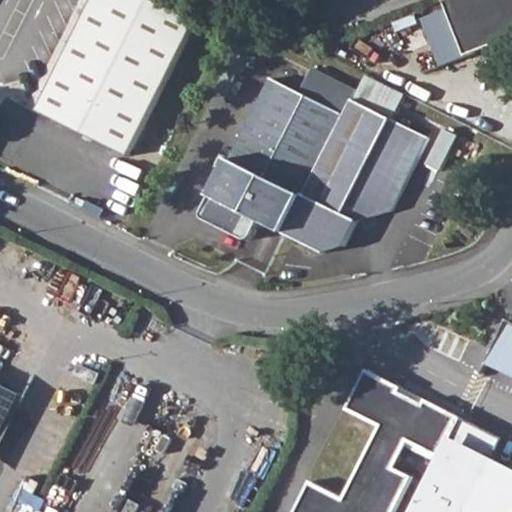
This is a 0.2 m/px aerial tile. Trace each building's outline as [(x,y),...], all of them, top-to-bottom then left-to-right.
[(197,23),(152,0),(96,0),(40,111),(129,157),(197,23)] [(511,0),(452,0),(446,2),(467,57),(511,39),(511,0)] [(261,224),(285,236),(346,118),(275,81),(210,207),(217,226),(239,238),(257,231),(261,224)] [(346,118),(285,236),(325,257),(348,249),(358,226),(392,216),(429,142),(353,103),(346,118)] [(511,326),(491,365),(511,375),(511,326)] [(367,374),(347,414),(378,429),(343,499),(312,483),(297,511),(397,511),(415,477),(397,468),(408,447),(438,462),(459,422),(367,374)] [(503,444),(459,422),(438,462),(412,511),(511,511),(511,492),(485,478),(503,444)]
